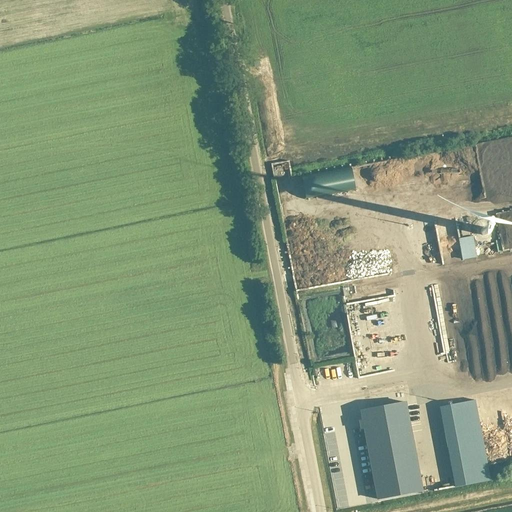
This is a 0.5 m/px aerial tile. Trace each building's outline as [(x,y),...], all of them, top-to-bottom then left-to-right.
[(443,248),(445,258),(466,254),(462,232),(463,232),(460,219),(449,222),(450,226),(438,228),(440,239),(449,237),(451,246),(443,248)] [(295,283),(297,288),(308,285),(307,280),(295,283)] [(395,289),(405,285),(404,280),(393,284),(395,289)] [(376,397),(377,405),(390,402),(388,395),(376,397)] [(403,403),(360,411),(377,500),(420,492),(403,403)] [(337,422),(354,421),(353,405),(336,407),(337,422)]
